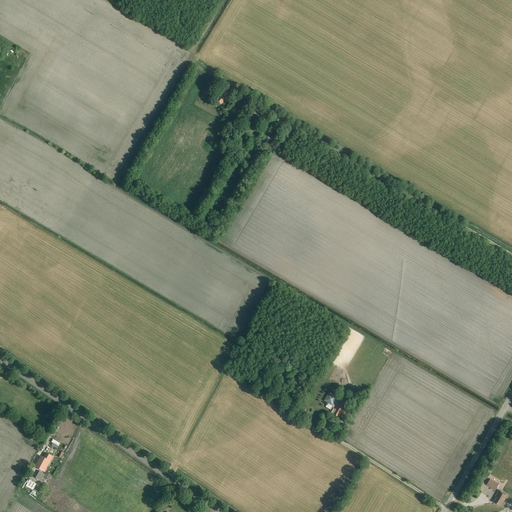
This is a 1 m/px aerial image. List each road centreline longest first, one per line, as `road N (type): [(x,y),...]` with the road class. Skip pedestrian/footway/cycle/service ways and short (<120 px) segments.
road 1 (track): [(237,91),(511,255)]
road 2 (unclassified): [(218,511),(0,359)]
road 3 (track): [(337,438),(451,511)]
road 4 (unclassified): [(443,511),(511,395)]
